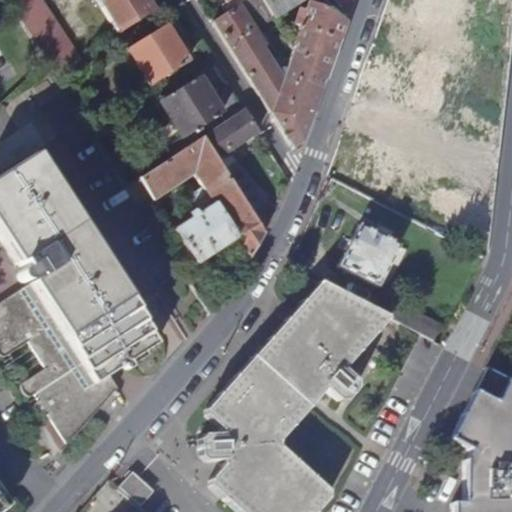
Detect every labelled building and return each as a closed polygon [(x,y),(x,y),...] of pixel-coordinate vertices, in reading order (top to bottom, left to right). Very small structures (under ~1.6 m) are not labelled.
[(48,16),(38,0),(3,0),(24,31),(48,16)] [(93,0),(116,34),(153,12),(145,0),(93,0)] [(220,9),(223,14),(238,4),(244,0),(223,0),(225,2),(222,5),(220,9)] [(256,30),(272,19),(271,17),(259,0),(244,0),(238,4),(256,30)] [(259,0),(271,17),(295,0),(259,0)] [(335,0),(348,15),(353,0),(335,0)] [(459,0),(424,0),(418,17),(420,18),(449,29),(459,0)] [(511,0),(479,0),(511,10),(511,0)] [(256,30),(238,4),(223,14),(211,22),(252,89),(291,152),(304,143),(311,123),(321,92),(293,49),(280,86),(250,40),(254,38),(251,33),(256,30)] [(307,8),(293,49),(321,92),(336,50),(345,24),(335,18),(307,8)] [(81,67),(48,16),(24,31),(46,64),(58,82),(81,67)] [(444,40),(449,29),(420,18),(416,30),(421,32),(444,40)] [(126,51),(149,87),(186,64),(163,28),(126,51)] [(410,66),(372,52),(367,67),(361,82),(498,131),(500,113),(437,91),(451,55),(469,62),(473,50),(470,49),(469,48),(444,40),(421,32),(410,66)] [(214,120),(219,127),(242,111),(228,91),(210,102),(195,81),(159,103),(183,141),(214,120)] [(420,128),(406,158),(422,165),(450,178),(491,197),(496,156),(498,131),(361,82),(354,105),(420,128)] [(215,161),(256,134),(242,111),(219,127),(201,139),(215,161)] [(234,240),(248,260),(262,236),(215,161),(201,139),(127,188),(142,210),(194,176),(198,182),(202,188),(186,198),(195,211),(189,214),(192,220),(175,231),(196,264),(234,240)] [(420,170),(422,165),(406,158),(368,140),(353,173),(390,190),(398,171),(420,181),(422,179),(424,173),(420,170)] [(29,288),(0,306),(0,359),(61,452),(67,447),(116,393),(108,380),(156,346),(75,219),(35,157),(0,179),(0,242),(17,268),(20,266),(24,273),(21,274),(29,288)] [(445,189),(450,178),(422,165),(420,170),(424,173),(422,179),(445,189)] [(420,222),(423,218),(428,207),(405,195),(398,210),(420,222)] [(440,213),(428,207),(423,218),(433,223),(440,213)] [(337,269),(376,289),(397,247),(359,228),(337,269)] [(342,373),(389,320),(375,314),(318,285),(302,302),(205,412),(205,420),(219,432),(218,437),(203,438),(197,445),(197,461),(203,467),(220,466),(221,471),(208,485),(208,494),(228,511),(319,511),(326,504),(327,497),(278,455),(278,445),(324,394),(336,405),(344,405),(355,392),(355,384),(342,373)] [(210,288),(198,296),(210,315),(215,308),(219,303),(210,288)] [(384,297),(375,314),(389,320),(420,337),(432,343),(441,325),(384,297)] [(511,511),(511,383),(486,370),(450,441),(471,451),(465,462),(464,506),(452,505),(451,511),(511,511)] [(131,473),(118,487),(139,506),(151,493),(131,473)] [(0,511),(9,505),(0,491),(0,511)]
